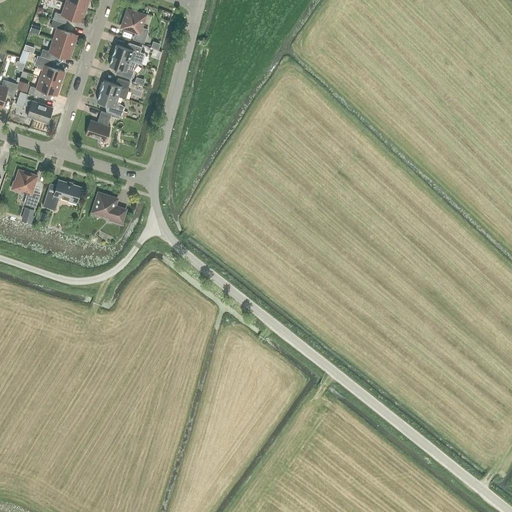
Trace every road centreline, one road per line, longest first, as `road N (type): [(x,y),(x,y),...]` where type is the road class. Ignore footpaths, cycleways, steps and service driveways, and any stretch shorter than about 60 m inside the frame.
road 1 (unclassified): [(509,511),(195,262),(161,223)]
road 2 (unclassified): [(0,258),(87,281),(119,267),(161,223)]
road 3 (unclassified): [(153,182),(198,7)]
road 4 (residential): [(57,152),(108,0)]
